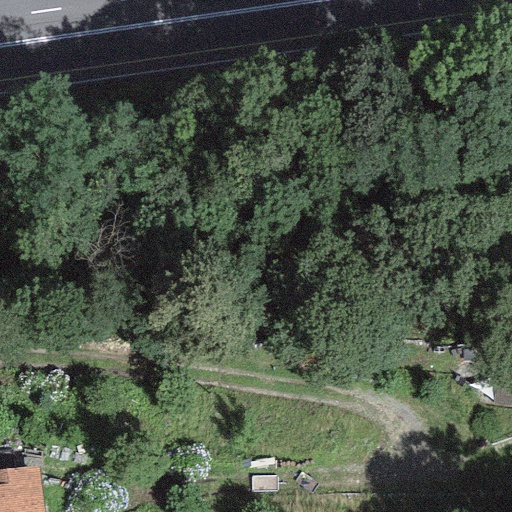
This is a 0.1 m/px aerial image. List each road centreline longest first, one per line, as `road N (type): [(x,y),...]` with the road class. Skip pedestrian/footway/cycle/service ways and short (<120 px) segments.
road 1 (track): [(403,468),(398,418),(350,391),(63,355),(0,357)]
road 2 (track): [(511,481),(403,468),(115,494)]
road 3 (primary): [(201,0),(0,29)]
